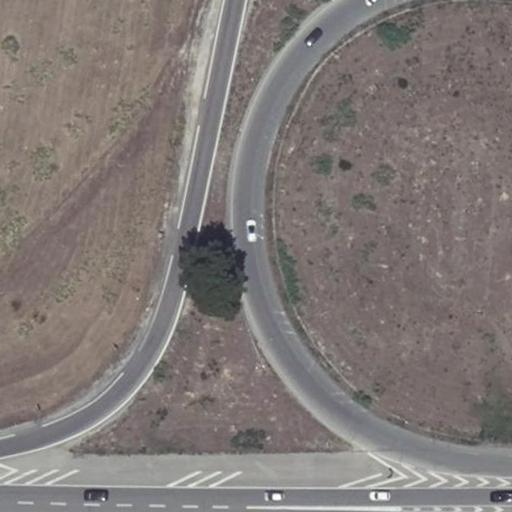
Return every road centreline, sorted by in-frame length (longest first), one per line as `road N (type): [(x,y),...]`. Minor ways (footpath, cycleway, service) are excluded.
road 1 (trunk): [(511,464),(450,460),(361,429),(305,387),(265,317),(250,247),(255,140),(302,47),(366,0)]
road 2 (trunk): [(234,0),(172,302),(156,343),(111,400),(75,425),(0,448)]
road 3 (trunk): [(511,497),(245,507)]
road 4 (trunk): [(245,507),(0,502)]
